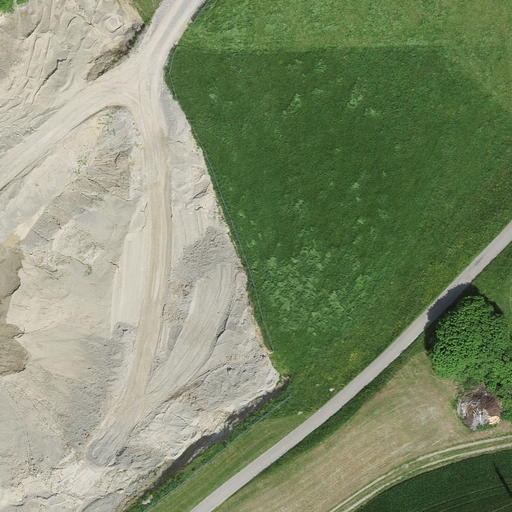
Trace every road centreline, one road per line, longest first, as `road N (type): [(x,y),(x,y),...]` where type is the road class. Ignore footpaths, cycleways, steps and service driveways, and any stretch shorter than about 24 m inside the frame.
road 1 (unclassified): [(511,230),(367,376),(199,511)]
road 2 (track): [(337,511),(411,467),(495,440)]
